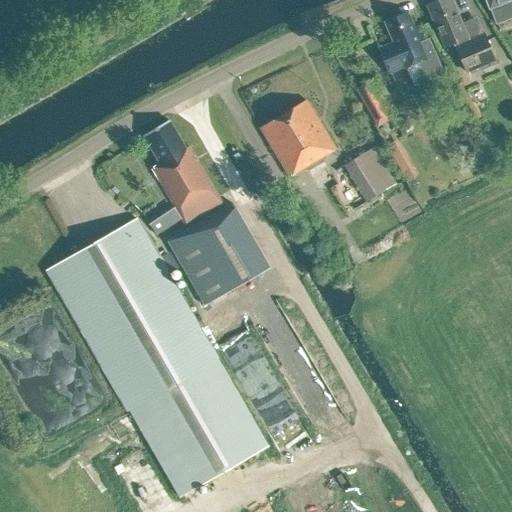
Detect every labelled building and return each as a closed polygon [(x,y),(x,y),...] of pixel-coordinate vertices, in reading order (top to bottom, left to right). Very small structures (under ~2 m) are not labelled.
[(462,24),(451,0),(439,0),(426,6),(444,47),(454,43),(466,73),(479,67),(481,71),(496,64),(476,17),(462,24)] [(511,0),(485,0),(489,8),(490,8),(496,23),(511,16),(511,0)] [(421,45),(407,13),(385,22),(393,43),(379,49),(389,73),(403,66),(404,68),(417,62),(427,84),(445,76),(430,41),(421,45)] [(381,103),(373,87),(357,95),(373,125),(391,116),(384,101),(381,103)] [(289,177),(336,149),(306,101),(260,129),(289,177)] [(186,148),(168,120),(143,135),(160,164),(152,169),(157,177),(186,224),(223,201),(195,157),(196,157),(189,146),(186,148)] [(366,200),(395,184),(373,147),(344,164),(366,200)] [(233,204),(168,242),(205,306),(271,268),(233,204)] [(178,496),(267,446),(137,219),(48,269),(178,496)]
